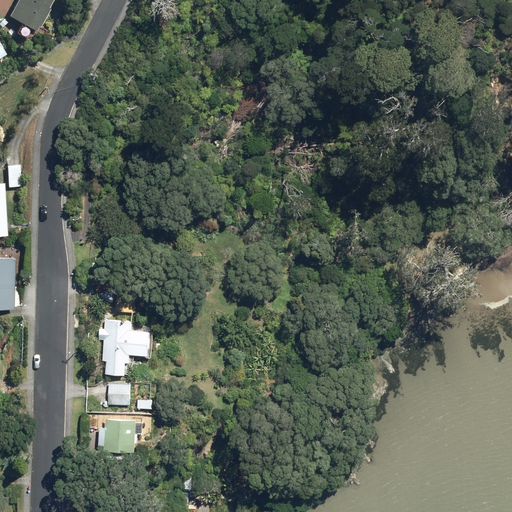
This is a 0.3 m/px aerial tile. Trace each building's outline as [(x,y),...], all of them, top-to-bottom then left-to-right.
[(53,0),(14,0),(6,16),(33,31),(35,27),(38,28),(53,0)] [(20,164),(6,165),(7,187),(20,187),(20,164)] [(14,259),(0,258),(0,309),(12,310),(14,259)] [(107,360),(106,373),(124,375),(125,362),(129,363),(130,354),(147,356),(149,331),(130,329),(131,321),(105,319),(102,360),(107,360)] [(131,383),(109,382),(108,405),(131,405),(131,383)] [(133,420),(105,419),(104,451),(134,452),(135,433),(142,433),(142,417),(133,416),(133,420)]
